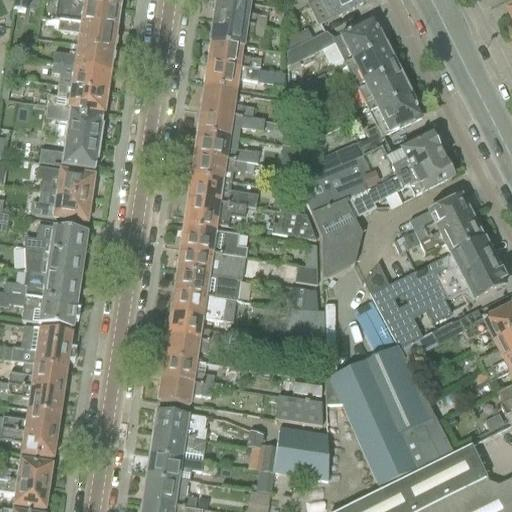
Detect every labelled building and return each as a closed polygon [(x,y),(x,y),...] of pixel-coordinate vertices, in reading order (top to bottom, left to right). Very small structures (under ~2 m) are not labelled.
[(14,0),(13,12),(25,13),(26,0),(14,0)] [(53,22),(58,22),(115,31),(116,22),(118,22),(119,12),(118,12),(118,10),(64,2),(64,0),(44,0),(56,2),(53,22)] [(64,0),(64,2),(118,10),(119,0),(64,0)] [(214,5),(213,10),(215,12),(213,21),(264,28),(265,19),(248,16),(250,4),(222,0),(216,0),(216,3),(214,5)] [(297,0),(287,6),(287,16),(307,6),(319,0),(297,0)] [(319,0),(307,6),(318,28),(344,15),(362,6),(358,0),(319,0)] [(210,34),(209,40),(210,42),(243,47),(245,38),(262,41),(264,28),(213,21),(212,33),(210,34)] [(78,37),(77,47),(112,52),(112,49),(114,50),(115,40),(114,40),(115,31),(58,22),(56,34),(78,37)] [(338,52),(345,65),(382,46),(381,43),(382,41),(379,35),(376,34),(375,31),(374,31),(370,23),(333,42),(335,46),(338,52)] [(285,55),(295,50),(311,42),(306,32),(286,42),(285,53),(285,55)] [(311,42),(295,50),(301,63),(335,46),(333,42),(325,35),(311,42)] [(207,48),(207,54),(208,56),(207,66),(258,73),(259,62),(241,59),(242,50),(243,50),(243,47),(210,42),(210,47),(207,48)] [(345,65),(356,89),(395,69),(383,46),(382,46),(345,65)] [(53,55),(52,65),(109,74),(110,65),(112,65),(113,55),(111,55),(112,52),(77,47),(75,59),(53,55)] [(6,62),(3,80),(12,81),(15,63),(6,62)] [(52,65),(50,77),(59,78),(57,89),(106,96),(106,92),(108,93),(109,83),(108,83),(109,74),(52,65)] [(203,78),(202,83),(204,85),(204,86),(236,91),(237,83),(284,90),(284,77),(282,77),(268,75),(258,73),(207,66),(205,76),(203,78)] [(356,89),(369,114),(407,94),(395,69),(356,89)] [(323,77),(310,83),(314,92),(315,93),(328,87),(323,77)] [(3,81),(0,101),(7,102),(9,84),(10,82),(3,81)] [(201,104),(200,112),(251,120),(253,110),(233,107),(236,91),(204,86),(203,94),(200,97),(200,102),(201,104)] [(47,98),(46,108),(103,116),(104,108),(105,108),(107,99),(105,98),(106,96),(57,89),(55,99),(47,98)] [(366,141),(353,147),(360,160),(367,158),(387,148),(385,145),(382,139),(420,120),(415,112),(416,111),(414,108),(415,106),(412,101),(409,99),(408,97),(409,96),(407,94),(369,114),(377,129),(369,133),(366,134),(364,135),(367,141),(366,141)] [(67,125),(65,138),(99,143),(103,116),(46,108),(45,108),(47,108),(45,122),(67,125)] [(196,125),(195,131),(197,133),(197,134),(238,140),(239,130),(262,133),(263,123),(251,121),(251,120),(200,112),(198,124),(196,125)] [(342,116),(330,122),(335,132),(347,126),(346,125),(345,122),(342,116)] [(195,148),(193,158),(244,165),(256,167),(257,156),(236,153),(238,140),(197,134),(196,138),(194,140),(193,145),(195,148)] [(284,137),(282,149),(294,150),(293,138),(284,137)] [(99,143),(65,138),(62,156),(40,153),(38,166),(94,174),(99,143)] [(360,160),(298,187),(298,189),(300,192),(309,216),(344,203),(384,188),(440,159),(435,150),(436,147),(435,145),(433,141),(430,140),(429,138),(415,145),(411,147),(391,157),(387,148),(367,158),(360,160)] [(353,147),(297,172),(298,187),(360,160),(353,147)] [(282,149),(281,158),(294,160),(294,150),(282,149)] [(190,169),(189,175),(190,177),(220,182),(222,182),(230,183),(231,174),(243,176),(244,165),(193,158),(192,167),(190,169)] [(384,188),(344,203),(353,222),(376,210),(374,206),(407,189),(413,200),(451,181),(450,178),(451,175),(448,170),(444,167),(440,159),(384,188)] [(37,170),(36,182),(41,183),(39,193),(56,196),(90,201),(90,199),(92,198),(93,192),(91,190),(93,178),(73,175),(37,170)] [(282,171),(280,187),(289,189),(292,172),(282,171)] [(187,183),(187,189),(188,191),(187,199),(238,207),(238,209),(240,209),(241,210),(244,210),(254,211),(256,198),(228,194),(230,183),(222,182),(220,182),(190,177),(190,182),(187,183)] [(90,201),(56,196),(54,209),(32,205),(31,217),(86,226),(88,214),(90,212),(91,207),(89,205),(90,201)] [(183,212),(182,218),(184,221),(184,222),(200,224),(199,231),(215,233),(215,226),(227,228),(228,221),(237,222),(238,222),(242,223),(244,210),(241,210),(240,209),(238,209),(238,207),(187,199),(185,211),(183,212)] [(428,215),(408,225),(413,236),(418,246),(469,219),(464,211),(466,208),(463,202),(460,202),(459,199),(441,208),(434,212),(428,215)] [(344,203),(309,216),(319,244),(320,285),(354,268),(361,238),(353,222),(344,203)] [(271,235),(270,237),(314,244),(305,219),(279,214),(277,228),(272,227),(271,235)] [(429,267),(480,241),(479,240),(480,236),(478,231),(475,231),(469,219),(418,246),(429,267)] [(180,234),(179,239),(181,241),(180,250),(230,257),(231,258),(244,260),(245,251),(236,250),(238,237),(225,235),(214,234),(215,233),(199,231),(200,224),(184,222),(183,228),(183,229),(182,232),(180,234)] [(32,242),(22,241),(23,251),(81,259),(85,235),(65,232),(51,230),(37,228),(35,243),(32,242)] [(413,236),(394,246),(399,256),(418,246),(413,236)] [(441,291),(493,265),(483,246),(482,246),(480,241),(429,267),(441,291)] [(303,269),(303,270),(315,272),(315,249),(307,247),(303,269)] [(176,263),(175,269),(176,271),(176,273),(209,277),(239,282),(241,282),(244,260),(231,258),(230,257),(180,250),(178,261),(176,263)] [(23,275),(44,278),(78,283),(81,259),(23,251),(23,275)] [(441,291),(444,297),(445,297),(448,303),(467,293),(473,304),(502,290),(499,285),(502,284),(493,265),(441,291)] [(362,289),(368,298),(388,288),(377,267),(362,289)] [(296,269),(293,285),(314,288),(316,288),(315,272),(303,270),(296,269)] [(174,285),(173,294),(225,302),(236,303),(239,282),(209,277),(176,273),(176,276),(174,278),(173,283),(174,285)] [(6,287),(4,296),(7,296),(24,299),(74,307),(78,283),(45,278),(44,278),(28,275),(25,290),(6,287)] [(289,291),(289,300),(302,301),(301,313),(316,314),(314,295),(313,295),(303,293),(303,292),(289,291)] [(169,307),(169,312),(170,314),(170,316),(201,320),(202,321),(222,324),(223,314),(224,311),(224,307),(225,303),(225,302),(173,294),(172,305),(169,307)] [(7,296),(6,307),(8,308),(10,308),(22,310),(20,323),(51,328),(70,331),(74,307),(24,299),(7,296)] [(403,318),(385,327),(392,340),(397,350),(398,352),(438,331),(450,326),(457,322),(447,303),(448,303),(445,297),(444,297),(403,318)] [(486,333),(491,344),(492,344),(511,333),(511,307),(461,333),(466,343),(486,333)] [(167,321),(166,327),(168,329),(167,338),(218,346),(219,335),(201,332),(202,321),(201,320),(170,316),(169,319),(167,321)] [(312,324),(310,335),(320,337),(321,325),(312,324)] [(450,326),(398,352),(404,364),(456,338),(455,336),(450,326)] [(12,351),(10,364),(64,372),(70,336),(23,329),(20,352),(12,351)] [(477,364),(483,375),(511,360),(511,333),(492,344),(491,344),(497,355),(477,364)] [(279,334),(277,348),(305,352),(307,337),(279,334)] [(163,350),(162,356),(164,358),(163,360),(194,364),(196,364),(197,354),(216,357),(218,346),(167,338),(165,349),(163,350)] [(0,348),(0,362),(10,364),(12,351),(0,348)] [(330,380),(324,383),(325,408),(341,407),(377,490),(413,473),(414,476),(452,457),(404,364),(398,352),(397,350),(366,364),(330,380)] [(161,365),(160,370),(162,373),(160,381),(211,389),(212,379),(206,378),(203,377),(194,376),(196,364),(194,364),(163,360),(163,363),(161,365)] [(507,376),(511,384),(511,360),(483,375),(488,386),(507,376)] [(9,376),(7,387),(61,395),(64,372),(22,366),(20,378),(9,376)] [(294,380),(291,396),(319,400),(319,384),(294,380)] [(156,394),(156,400),(157,402),(157,404),(177,407),(189,409),(191,398),(209,401),(211,389),(160,381),(159,392),(156,394)] [(0,401),(6,403),(6,398),(27,401),(25,413),(58,417),(61,395),(7,387),(0,385),(0,401)] [(511,387),(496,395),(502,406),(499,407),(505,418),(511,414),(511,387)] [(277,399),(273,422),(321,429),(320,406),(277,399)] [(2,421),(0,432),(54,440),(58,417),(25,413),(23,424),(2,421)] [(153,426),(152,435),(204,442),(205,433),(202,432),(204,420),(155,413),(155,417),(153,418),(152,424),(153,426)] [(497,418),(483,425),(488,433),(502,426),(497,418)] [(260,461),(258,474),(273,476),(327,485),(326,439),(277,431),(277,432),(274,450),(262,449),(260,461)] [(54,440),(0,432),(0,433),(0,443),(20,446),(18,458),(51,463),(54,440)] [(248,434),(245,451),(258,453),(259,446),(262,446),(261,440),(248,434)] [(149,455),(149,457),(201,464),(204,442),(152,435),(150,446),(148,448),(148,453),(149,455)] [(511,511),(511,480),(497,487),(490,483),(473,447),(452,457),(414,476),(413,473),(377,490),(378,493),(340,511),(511,511)] [(146,468),(145,473),(146,475),(146,478),(178,483),(188,484),(190,475),(214,478),(216,467),(201,465),(201,464),(149,457),(148,466),(146,468)] [(0,471),(0,483),(47,491),(50,467),(18,462),(16,474),(0,471)] [(143,495),(142,504),(193,511),(195,501),(185,500),(186,490),(178,489),(178,483),(146,478),(145,486),(143,487),(142,493),(143,495)] [(43,511),(47,491),(0,483),(0,496),(12,498),(11,510),(25,511),(43,511)] [(256,485),(255,495),(269,497),(271,487),(256,485)] [(255,495),(250,494),(247,511),(267,511),(270,497),(255,495)]
